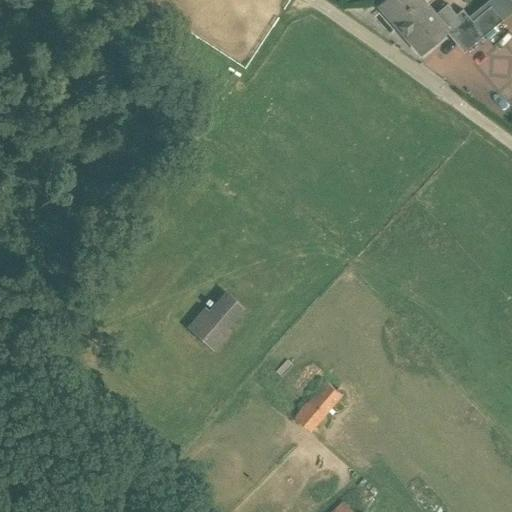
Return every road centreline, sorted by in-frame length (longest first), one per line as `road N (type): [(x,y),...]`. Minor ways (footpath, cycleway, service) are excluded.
road 1 (unclassified): [(313,0),(511,146)]
road 2 (track): [(0,159),(97,0)]
